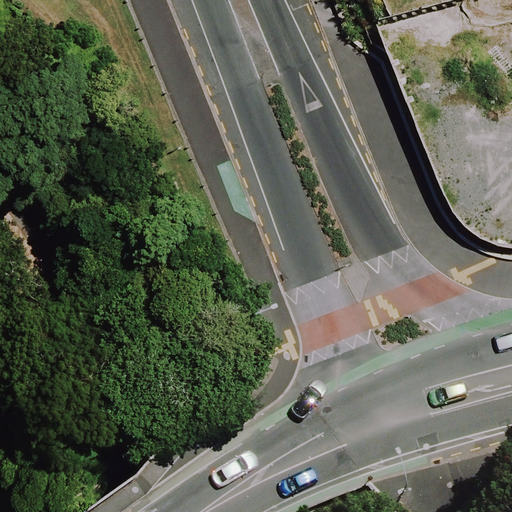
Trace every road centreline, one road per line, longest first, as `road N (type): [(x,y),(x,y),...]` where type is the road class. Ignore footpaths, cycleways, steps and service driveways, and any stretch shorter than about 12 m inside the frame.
road 1 (tertiary): [(406,394),(233,0)]
road 2 (secondary): [(196,511),(406,394)]
